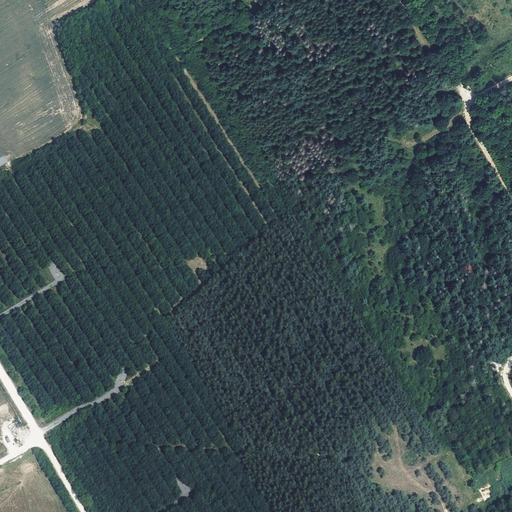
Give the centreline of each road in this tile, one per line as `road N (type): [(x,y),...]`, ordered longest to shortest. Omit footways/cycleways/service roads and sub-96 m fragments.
road 1 (track): [(0,371),(82,511)]
road 2 (track): [(511,194),(468,109),(511,76)]
